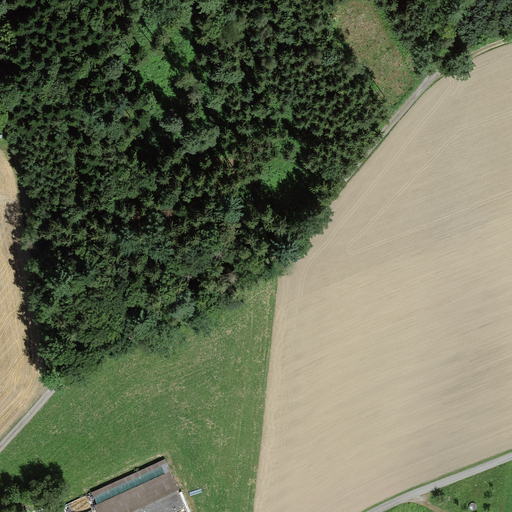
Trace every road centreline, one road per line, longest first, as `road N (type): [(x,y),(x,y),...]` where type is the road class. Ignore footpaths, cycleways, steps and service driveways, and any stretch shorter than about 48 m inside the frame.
road 1 (track): [(465,0),(436,72),(285,255),(192,319),(65,371),(0,445)]
road 2 (track): [(53,384),(34,232),(0,65)]
road 3 (unclassified): [(511,454),(375,511)]
